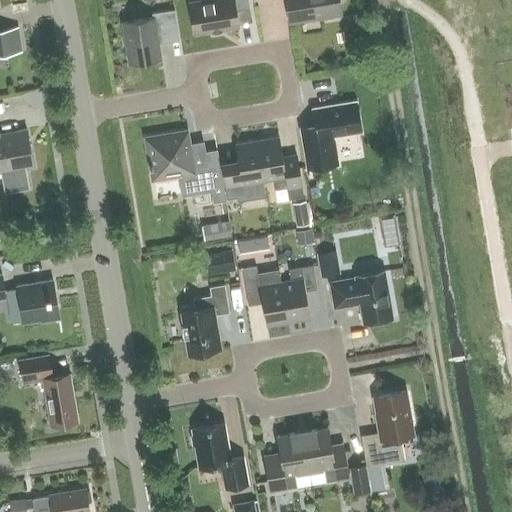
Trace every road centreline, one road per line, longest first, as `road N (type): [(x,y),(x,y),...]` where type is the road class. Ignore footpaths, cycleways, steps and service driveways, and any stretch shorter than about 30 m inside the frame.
road 1 (track): [(378,0),(460,511)]
road 2 (tertiary): [(130,401),(79,115)]
road 3 (residential): [(199,95),(204,125),(292,110),(282,50),(194,66)]
road 4 (residential): [(247,385),(242,354),(332,338),(338,369)]
road 5 (residential): [(338,369),(343,399),(253,415),(247,385)]
road 6 (residential): [(0,463),(136,443)]
road 7 (residential): [(79,115),(199,95)]
